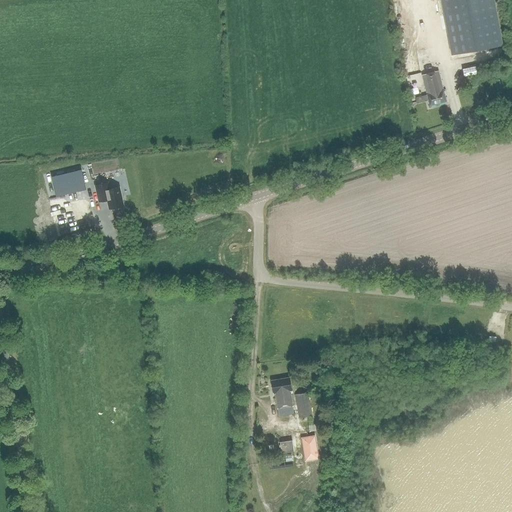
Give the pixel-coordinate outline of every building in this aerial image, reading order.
[(416,29),(411,0),(397,0),(402,31),(416,29)] [(445,41),(437,0),(420,0),(426,33),(420,35),(421,45),(445,41)] [(440,0),(451,55),(503,45),(494,0),(440,0)] [(476,65),(462,69),(464,78),(478,75),(476,65)] [(430,106),(446,102),(438,71),(422,75),(427,95),(416,98),(417,103),(428,101),(430,106)] [(81,170),(52,177),(56,195),(85,188),(81,170)] [(108,184),(97,187),(102,203),(110,200),(113,209),(125,205),(120,187),(110,190),(108,184)] [(290,391),(292,391),(292,390),(291,390),(289,378),(271,381),(273,393),(273,394),(275,393),(277,409),(293,406),(290,391)] [(308,393),(295,395),(298,418),(312,416),(308,393)] [(294,451),(292,440),(280,442),(282,453),(294,451)]
